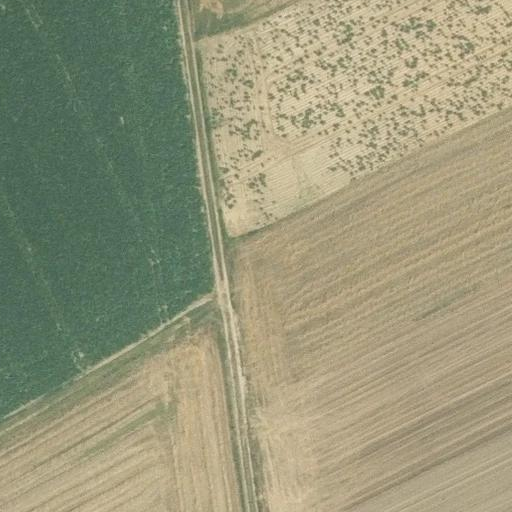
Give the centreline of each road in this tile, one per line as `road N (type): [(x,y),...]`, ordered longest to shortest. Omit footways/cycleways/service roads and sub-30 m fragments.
road 1 (track): [(258,511),(225,305),(0,430)]
road 2 (track): [(225,305),(181,0)]
